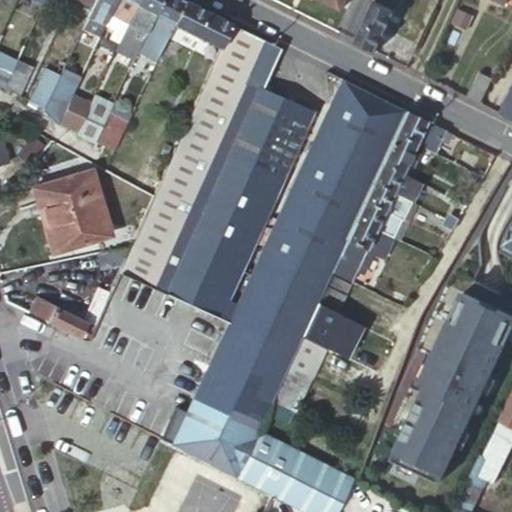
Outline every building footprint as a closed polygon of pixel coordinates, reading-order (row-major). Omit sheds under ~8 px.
[(92,0),(89,7),(86,14),(106,24),(116,0),(92,0)] [(132,16),(139,0),(116,0),(106,24),(104,28),(109,30),(118,34),(122,36),(132,16)] [(149,29),(162,0),(139,0),(132,16),(122,36),(115,51),(134,60),(135,58),(149,29)] [(171,29),(185,2),(180,0),(162,0),(149,29),(167,39),(171,29)] [(352,43),(373,53),(394,11),(371,1),(352,43)] [(208,77),(232,25),(185,2),(171,29),(167,39),(164,46),(176,52),(183,36),(208,48),(197,72),(208,77)] [(470,14),(463,10),(457,21),(464,25),(470,14)] [(104,28),(106,24),(86,14),(80,28),(99,37),(104,28)] [(230,325),(240,303),(226,296),(310,111),(272,93),(262,88),(280,49),(232,25),(208,77),(169,164),(153,200),(132,247),(122,269),(120,274),(183,303),(230,325)] [(154,67),(164,46),(167,39),(149,29),(135,58),(154,67)] [(118,34),(109,30),(105,39),(114,43),(118,34)] [(0,70),(8,75),(14,62),(17,56),(21,47),(0,35),(0,70)] [(8,75),(0,90),(16,98),(29,69),(14,62),(8,75)] [(28,101),(44,109),(58,76),(43,69),(28,101)] [(42,112),(51,119),(64,90),(71,76),(61,71),(58,76),(44,109),(42,112)] [(478,105),(490,80),(476,72),(464,98),(478,105)] [(404,111),(343,80),(240,303),(230,325),(213,361),(196,398),(257,428),(263,415),(269,401),(282,373),(298,339),(313,307),(316,301),(327,276),(329,273),(354,219),(362,201),(371,182),(380,163),(394,133),(404,111)] [(511,87),(499,115),(511,122),(511,87)] [(51,119),(59,124),(73,95),(64,90),(51,119)] [(73,95),(59,124),(76,132),(90,103),(73,95)] [(76,132),(75,134),(95,143),(113,105),(94,95),(90,103),(76,132)] [(113,105),(95,143),(114,153),(132,112),(114,102),(113,105)] [(441,129),(404,111),(394,133),(422,148),(430,151),(437,138),(441,129)] [(448,133),(441,129),(437,138),(444,142),(448,133)] [(422,148),(394,133),(380,163),(400,172),(408,176),(422,148)] [(131,188),(153,200),(169,164),(148,155),(131,188)] [(400,172),(380,163),(371,182),(391,192),(400,172)] [(408,176),(400,172),(391,192),(407,200),(416,180),(408,176)] [(91,174),(35,191),(39,208),(44,206),(57,250),(109,234),(91,174)] [(391,192),(371,182),(362,201),(383,210),(391,192)] [(407,200),(391,192),(383,210),(399,218),(407,200)] [(383,210),(362,201),(354,219),(374,228),(383,210)] [(374,228),(390,236),(399,218),(383,210),(374,228)] [(446,219),(455,224),(459,218),(450,213),(446,219)] [(329,273),(349,283),(363,252),(374,228),(354,219),(329,273)] [(452,229),(455,224),(446,219),(443,224),(452,229)] [(511,223),(498,251),(511,257),(511,223)] [(380,259),(390,236),(374,228),(363,252),(380,259)] [(105,275),(122,269),(132,247),(99,256),(105,275)] [(329,314),(333,316),(347,285),(327,276),(316,301),(313,307),(329,314)] [(511,324),(511,314),(462,290),(432,352),(422,373),(415,370),(408,383),(421,390),(389,455),(437,479),(511,324)] [(90,342),(109,299),(95,292),(83,319),(36,296),(27,314),(82,340),(90,342)] [(298,339),(314,347),(329,314),(313,307),(298,339)] [(298,339),(282,373),(298,381),(305,364),(314,347),(298,339)] [(432,352),(425,348),(415,370),(422,373),(432,352)] [(298,381),(306,385),(313,368),(305,364),(298,381)] [(269,401),(290,412),(292,413),(306,385),(298,381),(282,373),(269,401)] [(511,443),(511,388),(498,417),(500,418),(482,453),(491,457),(484,471),(482,475),(486,477),(494,481),(503,462),(511,443)] [(167,441),(273,493),(310,511),(333,511),(352,476),(257,428),(196,398),(190,412),(178,407),(163,439),(167,441)] [(269,401),(263,415),(284,425),(290,412),(269,401)] [(482,453),(480,452),(459,495),(470,500),(482,475),(484,471),(491,457),(482,453)] [(486,477),(482,475),(470,500),(474,502),(486,477)]
